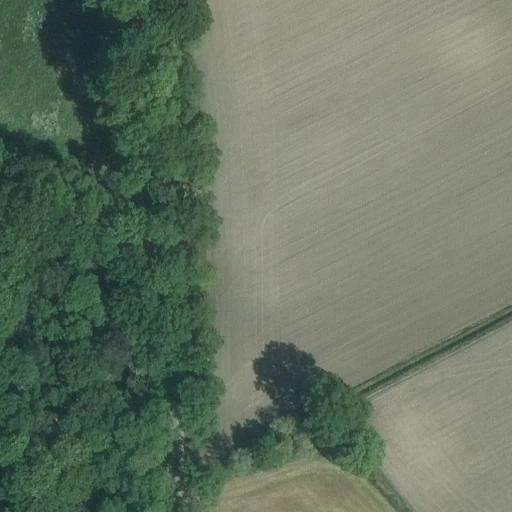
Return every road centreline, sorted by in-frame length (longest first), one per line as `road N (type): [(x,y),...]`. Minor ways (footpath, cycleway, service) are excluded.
road 1 (unclassified): [(180,266),(145,0)]
road 2 (unclassified): [(180,511),(180,266)]
road 3 (unclassified): [(180,266),(0,178)]
